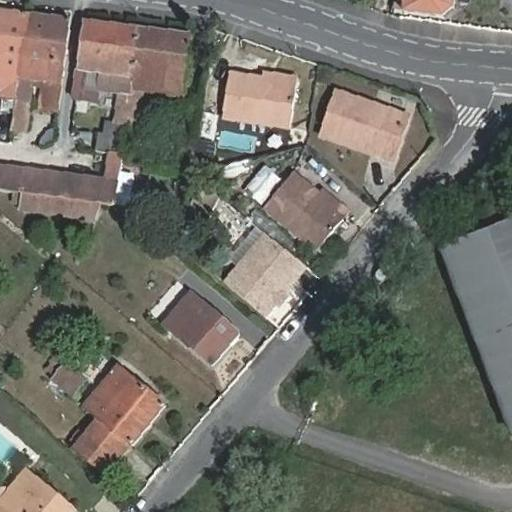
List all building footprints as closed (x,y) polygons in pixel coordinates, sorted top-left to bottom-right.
[(395,0),(395,9),(404,11),(405,0),(395,0)] [(405,0),(404,11),(404,13),(443,18),(453,13),(454,0),(405,0)] [(0,13),(0,75),(3,76),(0,97),(15,98),(24,17),(0,13)] [(69,21),(24,17),(15,98),(12,122),(23,123),(26,101),(27,100),(30,80),(42,81),(41,96),(42,97),(41,110),(57,112),(69,21)] [(132,77),(138,30),(81,22),(72,99),(95,103),(97,92),(118,94),(114,124),(113,134),(103,133),(101,153),(108,154),(121,156),(125,126),(130,90),(132,77)] [(190,37),(138,30),(132,77),(184,84),(190,37)] [(261,75),(260,82),(260,88),(292,92),(294,79),(261,75)] [(184,84),(132,77),(130,90),(145,92),(183,96),(184,84)] [(260,88),(260,82),(226,78),(221,122),(288,129),(292,92),(260,88)] [(145,92),(130,90),(125,126),(141,128),(145,92)] [(336,92),(322,133),(377,150),(375,158),(393,164),(409,116),(336,92)] [(105,123),(103,133),(113,134),(114,124),(105,123)] [(377,150),(322,133),(320,140),(375,158),(377,150)] [(176,167),(191,169),(194,144),(179,142),(176,167)] [(108,154),(105,182),(117,184),(120,160),(121,156),(108,154)] [(0,166),(0,191),(22,194),(97,203),(114,206),(114,204),(117,184),(105,182),(0,166)] [(312,203),(316,197),(288,175),(261,210),(315,253),(338,224),(312,203)] [(117,184),(114,204),(132,206),(135,186),(117,184)] [(319,193),(316,197),(312,203),(338,224),(346,215),(319,193)] [(91,221),(97,203),(22,194),(21,209),(68,216),(91,221)] [(511,230),(441,258),(511,445),(511,444),(511,230)] [(265,236),(224,283),(261,316),(273,303),(280,295),(303,268),(265,236)] [(283,298),(280,295),(273,303),(277,306),(283,298)] [(237,335),(195,299),(172,326),(168,323),(165,327),(210,367),(237,335)] [(85,379),(58,357),(50,368),(58,375),(55,378),(74,394),(85,379)] [(163,407),(117,369),(85,407),(99,418),(73,450),(104,475),(129,443),(132,445),(163,407)] [(20,503),(12,511),(75,511),(76,511),(27,470),(8,493),(20,503)] [(0,511),(12,511),(20,503),(8,493),(4,489),(0,489),(0,511)]
